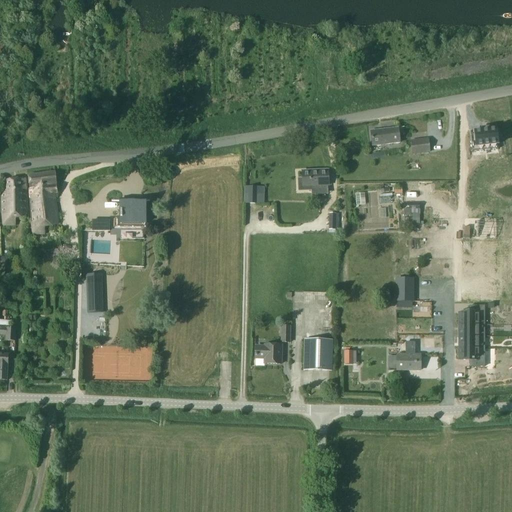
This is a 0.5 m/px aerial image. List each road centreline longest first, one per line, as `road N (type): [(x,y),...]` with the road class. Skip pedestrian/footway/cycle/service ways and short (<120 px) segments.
road 1 (tertiary): [(511,88),(180,149),(0,170)]
road 2 (unclassified): [(0,397),(322,411)]
road 3 (unclassified): [(322,411),(511,405)]
